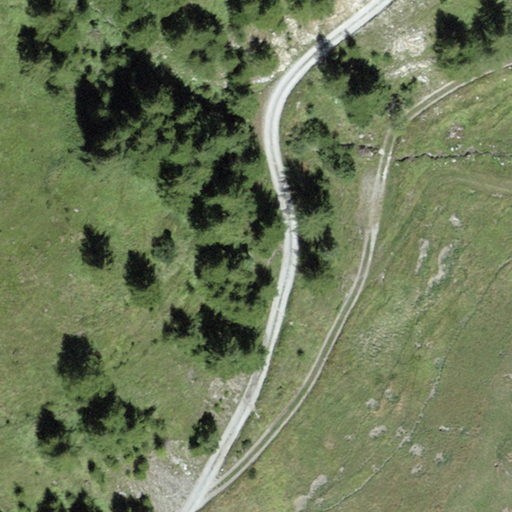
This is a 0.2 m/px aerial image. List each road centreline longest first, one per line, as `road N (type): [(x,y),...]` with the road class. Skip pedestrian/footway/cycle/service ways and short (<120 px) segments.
road 1 (track): [(200,489),(213,489),(261,456),(320,376),(359,294),(393,130),(464,77),(511,59)]
road 2 (track): [(382,0),(299,69),(277,102),(272,149),(291,239),(286,276),(258,374),(200,489)]
